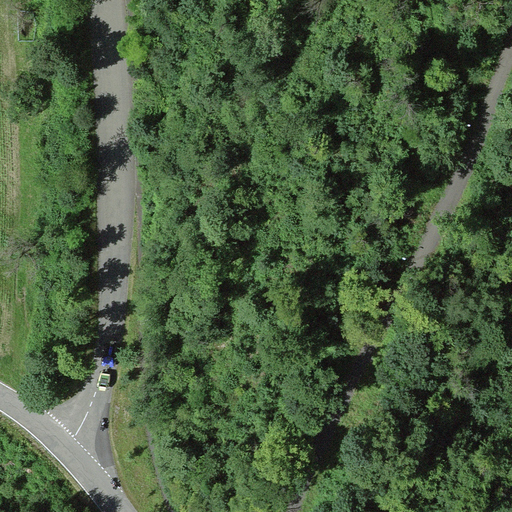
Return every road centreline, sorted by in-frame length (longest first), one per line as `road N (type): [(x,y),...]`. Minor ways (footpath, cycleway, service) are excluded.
road 1 (track): [(293,511),(511,43)]
road 2 (unclassified): [(65,449),(104,386),(114,327),(110,0)]
